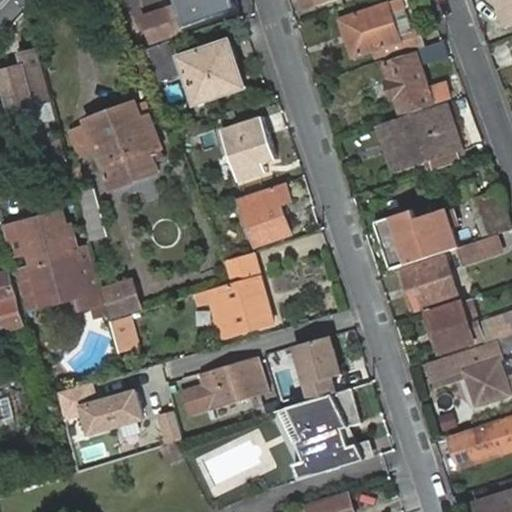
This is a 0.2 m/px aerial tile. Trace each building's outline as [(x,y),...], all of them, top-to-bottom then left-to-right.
[(237,0),(178,0),(180,7),(144,18),(152,42),(241,12),(237,0)] [(383,48),(388,59),(426,47),(420,29),(402,34),(395,13),(408,8),(405,0),(402,0),(342,19),(347,34),(354,32),(361,54),(383,48)] [(511,0),(494,0),(505,29),(511,26),(511,0)] [(354,57),(361,54),(354,32),(347,34),(354,57)] [(150,52),(161,82),(187,74),(197,104),(245,88),(230,43),(184,59),(178,43),(150,52)] [(426,51),(431,65),(449,58),(445,45),(426,51)] [(52,97),(38,48),(20,53),(24,64),(5,69),(2,73),(12,108),(26,104),(52,97)] [(390,82),(396,98),(399,97),(403,112),(461,94),(457,80),(429,88),(419,55),(389,64),(394,80),(390,82)] [(26,104),(31,122),(57,115),(52,97),(26,104)] [(462,148),(449,103),(389,121),(397,147),(388,150),(395,169),(431,158),(434,170),(463,161),(458,149),(462,148)] [(117,121),(91,130),(104,168),(161,149),(151,117),(140,121),(135,107),(115,114),(117,121)] [(88,123),(91,130),(117,121),(115,114),(88,123)] [(256,166),(264,163),(278,159),(264,116),(222,130),(240,182),(260,175),(256,166)] [(389,121),(380,124),(388,150),(397,147),(389,121)] [(267,173),(264,163),(256,166),(260,175),(267,173)] [(461,187),(465,200),(479,195),(475,183),(461,187)] [(287,186),(253,197),(242,201),(257,246),(292,234),(283,205),(293,202),(287,186)] [(481,199),(494,235),(511,229),(511,226),(501,193),(481,199)] [(379,221),(393,269),(450,251),(458,249),(461,249),(450,213),(435,217),(432,206),(379,221)] [(24,225),(35,269),(44,304),(81,295),(86,310),(104,304),(101,289),(93,265),(78,268),(76,259),(64,214),(24,225)] [(502,253),(497,237),(461,249),(458,249),(463,264),(502,253)] [(226,267),(232,283),(233,287),(222,290),(224,298),(229,317),(235,334),(274,323),(256,256),(226,267)] [(405,270),(417,308),(459,295),(446,257),(405,270)] [(0,310),(6,332),(25,328),(11,274),(0,276),(0,310)] [(108,291),(117,317),(142,309),(133,282),(108,291)] [(235,334),(229,317),(224,298),(217,301),(227,337),(235,334)] [(464,303),(455,306),(463,332),(471,329),(464,303)] [(463,332),(455,306),(431,313),(443,352),(476,342),(471,329),(463,332)] [(511,314),(488,322),(494,342),(500,340),(511,336),(511,314)] [(191,337),(195,350),(219,343),(215,330),(191,337)] [(335,336),(294,348),(310,401),(341,392),(336,378),(346,376),(335,336)] [(470,377),(479,405),(511,394),(511,375),(507,377),(502,361),(506,360),(500,340),(494,342),(431,362),(439,386),(470,377)] [(271,393),(260,357),(202,375),(206,387),(185,394),(191,413),(211,407),(212,411),(271,393)] [(294,464),(303,481),(367,462),(358,443),(349,446),(343,429),(366,422),(356,388),(341,392),(310,401),(292,408),(308,440),(300,442),(308,459),(294,464)] [(140,391),(81,408),(90,438),(148,421),(140,391)] [(177,411),(158,417),(166,447),(179,444),(185,442),(177,411)] [(511,418),(452,438),(462,468),(511,451),(511,418)] [(379,458),(373,439),(358,443),(367,462),(379,458)] [(358,511),(352,492),(309,505),(310,511),(358,511)] [(511,511),(511,493),(479,504),(481,511),(511,511)]
